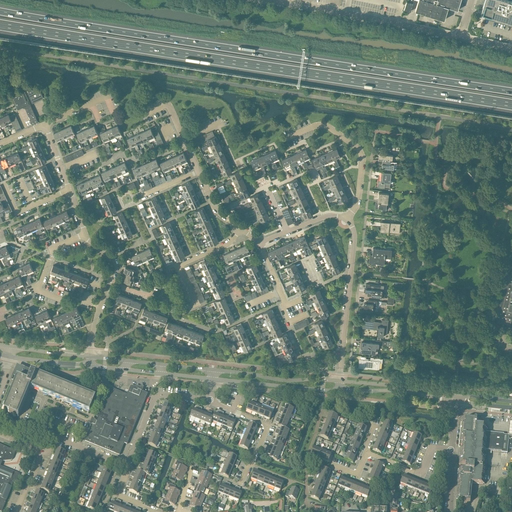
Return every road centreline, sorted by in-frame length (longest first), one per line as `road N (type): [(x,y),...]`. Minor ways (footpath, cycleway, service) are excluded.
road 1 (motorway): [(511,91),(0,11)]
road 2 (motorway): [(0,25),(511,104)]
road 3 (unclassified): [(460,37),(265,0)]
road 4 (residential): [(338,381),(354,232),(347,219)]
road 5 (residential): [(347,219),(357,204),(358,149),(326,126),(285,139)]
road 6 (residential): [(208,400),(267,425),(240,484)]
road 7 (residential): [(127,464),(159,394),(208,400)]
road 8 (tertiary): [(89,366),(213,379)]
road 9 (tertiary): [(214,369),(90,357)]
road 10 (tertiary): [(338,381),(214,369)]
road 11 (tertiary): [(213,379),(337,390)]
road 12 (residential): [(196,308),(178,265),(231,241),(240,227)]
road 13 (tertiary): [(458,393),(338,381)]
road 14 (tertiary): [(337,390),(457,401)]
